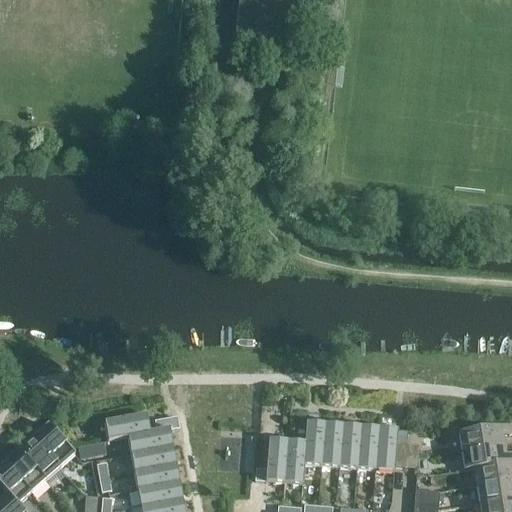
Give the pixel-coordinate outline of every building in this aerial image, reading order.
[(277,40),(292,42),(296,0),(239,0),(235,36),(277,41),(277,40)] [(128,439),(149,435),(146,418),(105,426),(108,444),(128,441),(128,439)] [(177,420),(166,422),(168,432),(169,432),(169,433),(179,431),(177,420)] [(156,434),(168,432),(166,422),(155,424),(156,434)] [(303,468),(304,469),(321,470),(324,428),(306,427),(304,446),(303,468)] [(47,428),(33,441),(60,472),(75,459),(66,449),(47,428)] [(324,428),(321,470),(339,471),(343,429),(324,428)] [(511,428),(459,437),(462,455),(503,449),(502,440),(511,438),(511,428)] [(343,429),(339,471),(357,473),(361,431),(343,429)] [(361,431),(357,473),(376,474),(379,432),(361,431)] [(172,451),(169,433),(169,432),(168,432),(156,434),(149,435),(128,439),(128,441),(131,458),(172,451)] [(394,476),(394,470),(396,445),(407,446),(407,435),(379,432),(376,474),(394,476)] [(33,441),(18,454),(45,485),(60,472),(33,441)] [(255,485),(265,485),(283,487),(287,445),(269,443),(267,473),(256,472),(255,485)] [(303,468),(304,446),(287,445),(283,487),(303,488),(304,469),(303,468)] [(396,445),(394,470),(405,471),(407,446),(396,445)] [(407,446),(405,471),(417,471),(419,448),(407,446)] [(503,449),(462,455),(465,474),(475,473),(475,472),(511,466),(511,457),(505,458),(503,449)] [(134,476),(176,469),(172,451),(131,458),(134,476)] [(18,454),(4,466),(31,497),(45,485),(18,454)] [(0,469),(0,491),(6,499),(16,510),(17,509),(31,497),(4,466),(0,469)] [(477,490),(511,484),(511,466),(475,472),(475,473),(477,490)] [(99,483),(109,481),(106,467),(97,468),(99,483)] [(138,494),(179,486),(176,469),(134,476),(138,494)] [(109,481),(99,483),(102,496),(111,494),(109,481)] [(511,484),(477,490),(480,507),(511,502),(511,484)] [(141,511),(182,504),(179,486),(138,494),(141,511)] [(415,506),(438,507),(439,495),(416,493),(415,506)] [(0,504),(0,511),(19,511),(17,509),(16,510),(6,499),(0,504)] [(86,500),(85,507),(84,511),(96,511),(97,501),(86,500)] [(101,511),(110,511),(112,503),(103,502),(101,511)] [(511,511),(511,502),(480,507),(480,511),(511,511)]
